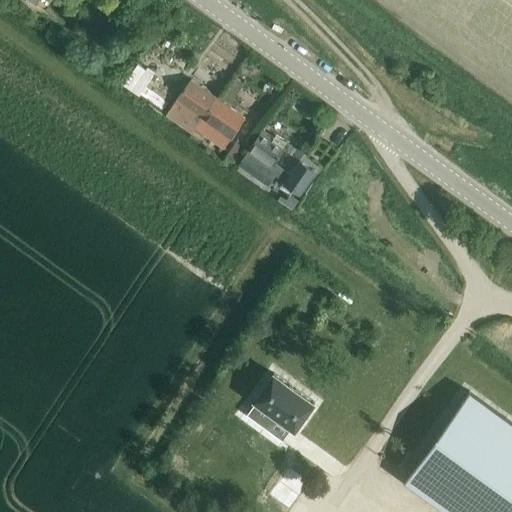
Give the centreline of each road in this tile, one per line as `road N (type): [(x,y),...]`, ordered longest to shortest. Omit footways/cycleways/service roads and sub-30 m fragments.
road 1 (tertiary): [(511,223),(204,0)]
road 2 (track): [(382,128),(387,112),(371,83),(289,0)]
